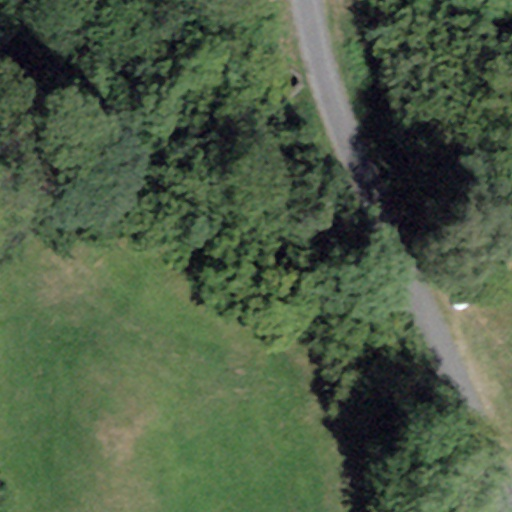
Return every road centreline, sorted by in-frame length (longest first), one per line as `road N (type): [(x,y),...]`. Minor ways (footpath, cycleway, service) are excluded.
road 1 (unclassified): [(305,0),(320,89),(500,511)]
road 2 (track): [(367,199),(430,200),(511,237)]
